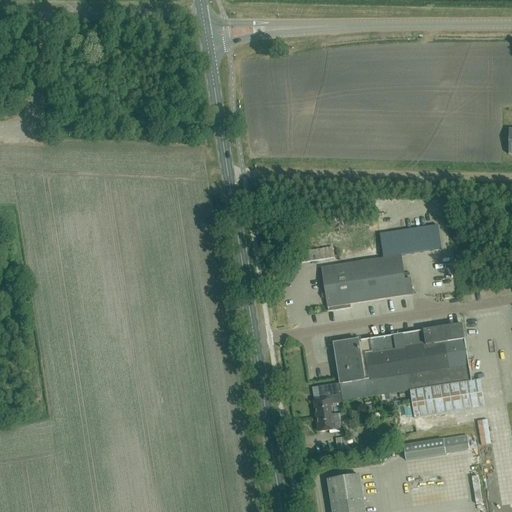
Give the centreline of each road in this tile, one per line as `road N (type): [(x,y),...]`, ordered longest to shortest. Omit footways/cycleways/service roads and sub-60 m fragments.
road 1 (secondary): [(281,511),(206,43)]
road 2 (track): [(228,176),(511,177)]
road 3 (unclassified): [(303,27),(511,24)]
road 4 (track): [(46,14),(37,23),(38,104),(28,129)]
